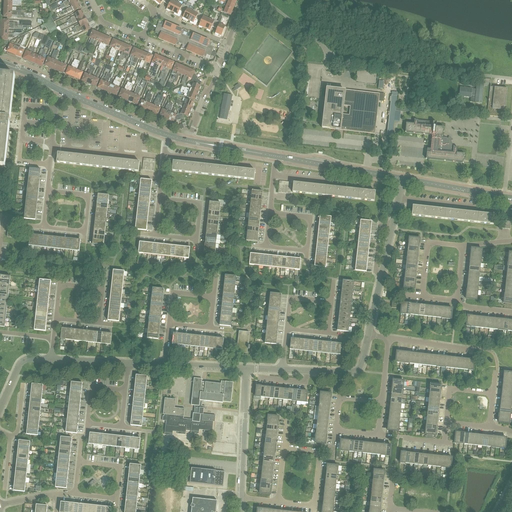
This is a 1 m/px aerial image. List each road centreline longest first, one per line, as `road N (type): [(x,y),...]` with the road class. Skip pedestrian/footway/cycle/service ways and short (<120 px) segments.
road 1 (residential): [(241,498),(246,367)]
road 2 (tertiary): [(403,178),(276,156)]
road 3 (residential): [(283,448),(319,452),(318,464),(313,506),(277,502)]
